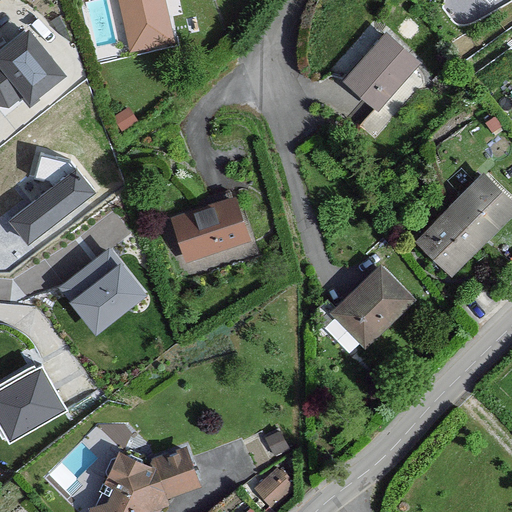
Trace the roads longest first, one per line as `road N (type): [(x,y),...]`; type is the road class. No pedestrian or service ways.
road 1 (residential): [(314,511),(390,450),(511,325)]
road 2 (residential): [(295,0),(277,56),(287,148)]
